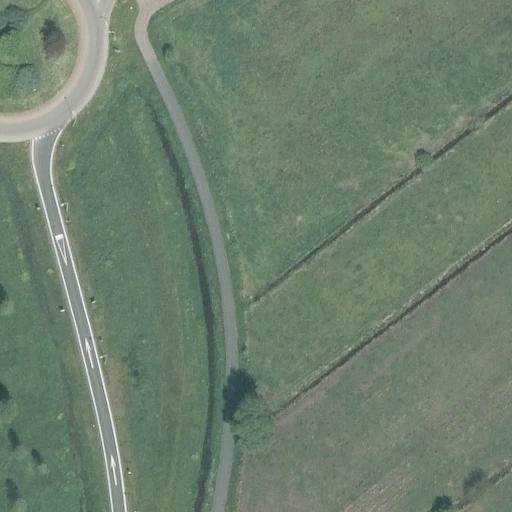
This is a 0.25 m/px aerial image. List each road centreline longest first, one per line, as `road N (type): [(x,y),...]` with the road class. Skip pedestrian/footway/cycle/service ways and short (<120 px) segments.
road 1 (motorway): [(116,511),(109,449),(41,176),(44,126)]
road 2 (secondary): [(44,126),(88,81),(96,49),(92,16)]
